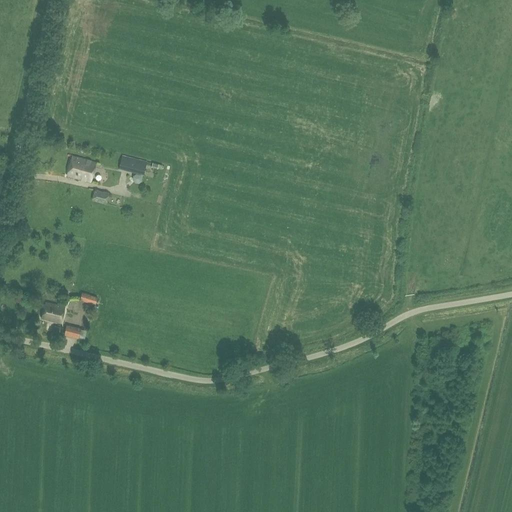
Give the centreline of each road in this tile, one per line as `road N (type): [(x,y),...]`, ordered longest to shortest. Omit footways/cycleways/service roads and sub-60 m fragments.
road 1 (unclassified): [(0,334),(213,381),(332,352),(416,311),(511,294)]
road 2 (unclassified): [(0,227),(48,0)]
